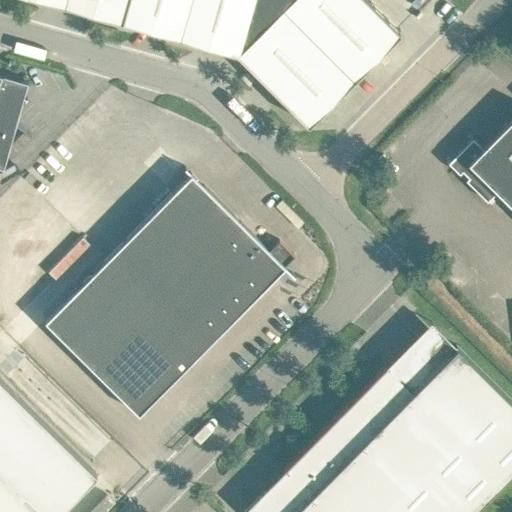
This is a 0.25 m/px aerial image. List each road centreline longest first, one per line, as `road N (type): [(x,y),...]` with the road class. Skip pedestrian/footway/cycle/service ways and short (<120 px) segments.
road 1 (unclassified): [(305,190),(345,243),(357,277),(339,311),(142,511)]
road 2 (unclassified): [(0,31),(206,92),(305,190)]
road 3 (unclassified): [(305,190),(493,0)]
road 4 (unknown): [(0,172),(34,144),(101,62)]
